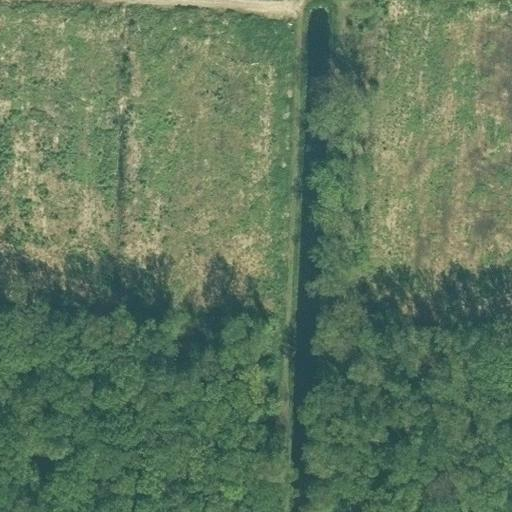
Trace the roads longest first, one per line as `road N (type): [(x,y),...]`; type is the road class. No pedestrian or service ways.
road 1 (track): [(342,0),(320,511)]
road 2 (track): [(305,5),(183,0)]
